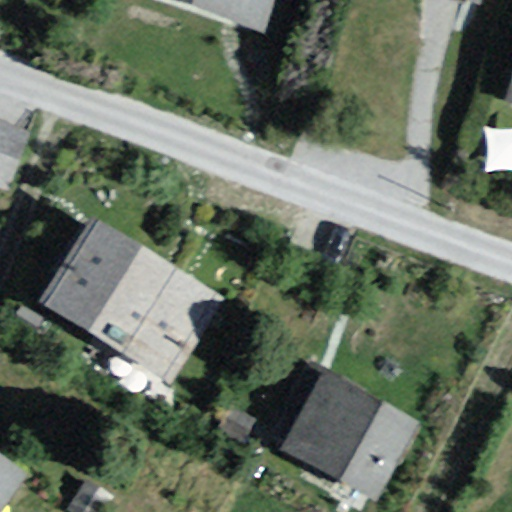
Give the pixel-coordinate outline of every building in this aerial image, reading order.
[(260,47),(273,0),(117,0),(116,4),(260,47)] [(476,0),(412,0),(468,21),(476,0)] [(511,88),(502,119),(511,122),(511,88)] [(165,403),(216,313),(86,239),(34,329),(165,403)] [(358,511),(374,511),(413,438),(316,388),(274,468),(358,511)] [(0,511),(8,511),(22,494),(0,478),(0,511)] [(64,511),(104,511),(109,505),(81,486),(64,511)]
